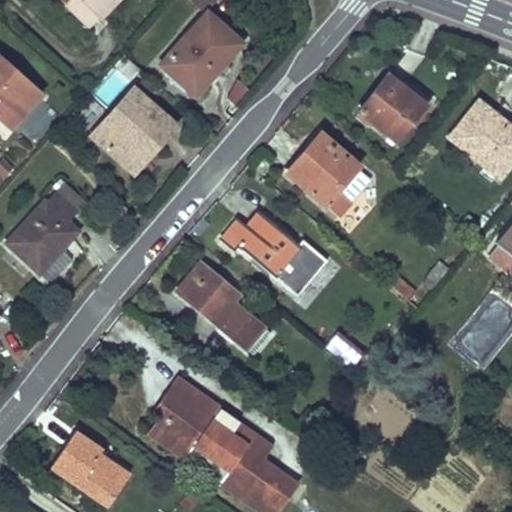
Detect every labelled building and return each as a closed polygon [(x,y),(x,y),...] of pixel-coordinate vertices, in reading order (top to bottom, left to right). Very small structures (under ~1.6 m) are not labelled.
[(68,0),(64,4),(87,27),(98,16),(99,17),(115,0),(68,0)] [(206,13),(160,64),(197,97),(209,83),(207,80),(240,43),(206,13)] [(0,59),(0,119),(9,128),(39,94),(0,59)] [(425,106),(386,75),(357,112),(354,116),(367,126),(370,122),(396,143),(425,106)] [(227,95),(241,103),(251,86),(237,78),(227,95)] [(152,152),(175,125),(132,89),(91,137),(126,167),(144,146),(152,152)] [(507,126),(478,102),(450,138),(499,177),(511,161),(511,136),(504,130),(507,126)] [(359,167),(319,133),(286,172),(338,217),(351,202),(344,196),(338,191),(348,180),(354,185),(362,175),(356,170),(359,167)] [(144,146),(126,167),(134,174),(152,152),(144,146)] [(360,190),(354,185),(348,180),(338,191),(344,196),(351,202),(360,190)] [(63,181),(55,190),(77,210),(85,201),(63,181)] [(44,200),(6,242),(50,282),(72,258),(61,248),(72,236),(62,227),(67,221),(77,210),(55,190),(45,201),(44,200)] [(300,246),(267,218),(254,233),(237,219),(220,240),(233,251),(237,246),(274,277),(300,246)] [(498,246),(511,227),(511,220),(494,243),(498,246)] [(77,230),(67,221),(62,227),(72,236),(77,230)] [(511,227),(498,246),(509,254),(501,264),(511,272),(511,227)] [(204,267),(199,263),(195,268),(200,272),(204,267)] [(424,280),(434,288),(447,271),(437,263),(424,280)] [(238,295),(204,267),(200,272),(195,268),(176,291),(253,354),(270,333),(232,302),(238,295)] [(403,275),(395,268),(385,281),(393,287),(400,279),(403,275)] [(400,279),(393,287),(409,300),(416,292),(400,279)] [(423,298),(416,292),(409,300),(415,306),(423,298)] [(338,331),(326,346),(352,367),(364,352),(338,331)] [(352,367),(363,377),(375,362),(364,352),(352,367)] [(272,446),(220,410),(221,408),(177,377),(163,397),(180,409),(173,420),(162,413),(160,417),(148,434),(184,460),(194,446),(229,470),(219,484),(259,511),(278,511),(298,484),(263,459),(272,446)] [(160,417),(162,413),(173,420),(180,409),(163,397),(153,412),(160,417)] [(74,431),(49,467),(107,507),(129,474),(99,454),(102,450),(74,431)] [(219,484),(229,470),(194,446),(184,460),(219,484)]
